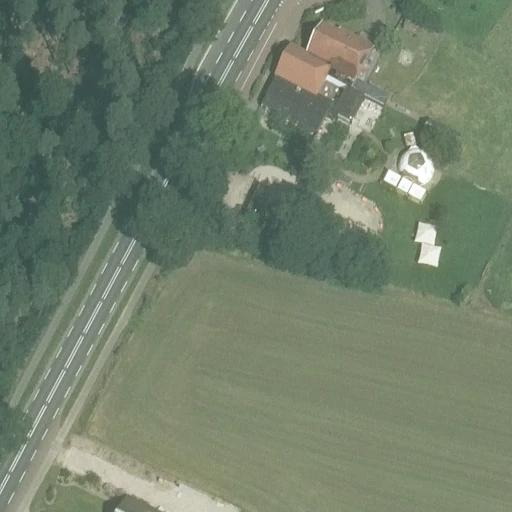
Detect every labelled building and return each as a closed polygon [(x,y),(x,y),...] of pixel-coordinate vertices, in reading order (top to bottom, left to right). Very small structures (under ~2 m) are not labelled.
[(265,111),(320,136),(330,115),(350,125),(364,97),(353,93),(374,51),(341,34),(339,38),(323,30),(308,60),(292,53),(265,111)] [(428,122),(419,142),(451,158),(460,139),(428,122)] [(457,153),(467,163),(478,152),(469,142),(457,153)] [(414,157),(403,178),(434,194),(445,173),(414,157)] [(419,280),(425,257),(406,252),(400,275),(419,280)] [(122,511),(147,511),(127,502),(122,511)]
